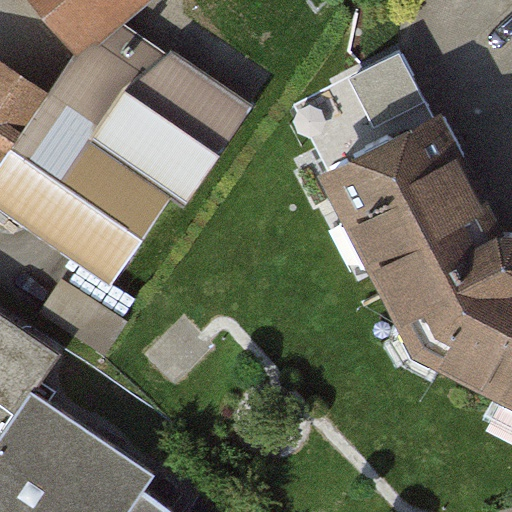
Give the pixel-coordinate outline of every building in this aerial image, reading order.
[(38,0),(103,78),(137,50),(115,23),(142,0),(38,0)] [(401,51),(293,107),(409,323),(444,340),(435,356),(500,389),(508,375),(511,376),(511,233),(497,234),(401,51)] [(43,97),(0,68),(0,201),(115,280),(171,198),(185,207),(252,109),(169,52),(125,89),(92,139),(40,105),(43,97)] [(121,326),(69,293),(53,319),(105,352),(121,326)] [(177,511),(143,489),(155,472),(30,388),(53,354),(0,317),(0,511),(177,511)]
